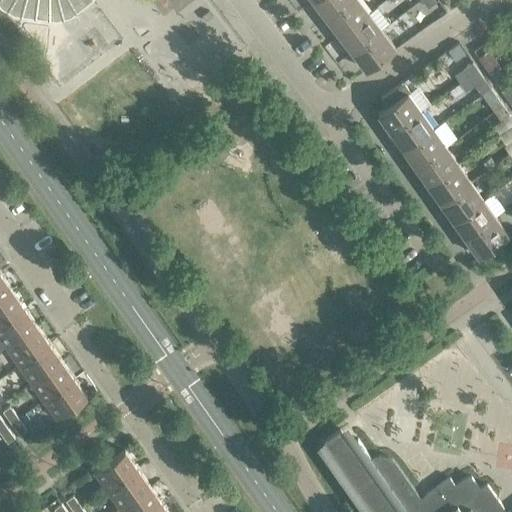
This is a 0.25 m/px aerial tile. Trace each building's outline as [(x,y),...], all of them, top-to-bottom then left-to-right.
[(56,20),(70,17),(91,0),(0,0),(0,6),(1,7),(13,15),(56,20)] [(349,0),(313,0),(314,0),(327,17),(349,0)] [(368,13),(358,0),(349,0),(327,17),(340,35),(368,13)] [(381,30),(368,13),(340,35),(353,52),(381,30)] [(395,48),(381,30),(353,52),(367,70),(395,48)] [(456,44),(448,50),(454,59),(465,52),(458,42),(456,44)] [(478,57),(477,57),(488,72),(489,72),(499,65),(488,50),(478,57)] [(478,70),(472,62),(463,68),(469,76),(478,70)] [(484,79),(478,70),(469,76),(475,85),(484,79)] [(380,99),(386,107),(378,113),(391,132),(421,111),(408,93),(410,92),(403,82),(380,99)] [(502,90),(501,91),(511,105),(511,86),(511,84),(502,90)] [(503,105),(497,97),(488,103),(494,112),(503,105)] [(509,114),(503,105),(494,112),(500,120),(509,114)] [(433,128),(421,111),(391,132),(403,149),(433,128)] [(445,146),(433,128),(403,149),(416,167),(445,146)] [(458,164),(445,146),(416,167),(428,184),(458,164)] [(470,181),(458,164),(428,184),(441,202),(470,181)] [(483,199),(470,181),(441,202),(453,220),(483,199)] [(495,217),(483,199),(453,220),(466,237),(495,217)] [(508,235),(495,217),(466,237),(479,256),(508,235)] [(0,298),(12,290),(0,272),(0,298)] [(0,324),(24,308),(12,290),(0,298),(0,324)] [(37,325),(24,308),(0,324),(0,339),(6,347),(37,325)] [(49,343),(37,325),(6,347),(18,365),(49,343)] [(62,361),(49,343),(18,365),(30,382),(62,361)] [(74,378),(62,361),(30,382),(43,400),(74,378)] [(87,396),(74,378),(43,400),(56,418),(87,396)] [(10,406),(2,411),(11,423),(18,418),(10,406)] [(21,416),(26,423),(34,417),(30,411),(21,416)] [(26,430),(18,418),(11,423),(19,435),(26,430)] [(14,438),(6,426),(0,430),(0,432),(7,443),(14,438)] [(350,444),(340,430),(324,441),(335,456),(327,460),(363,511),(511,511),(511,509),(508,511),(506,511),(500,503),(487,484),(479,489),(470,477),(469,477),(468,477),(467,477),(467,476),(455,484),(449,477),(420,498),(416,492),(410,484),(395,462),(394,461),(393,459),(391,458),(388,456),(384,455),(382,455),(380,455),(378,455),(377,455),(375,456),(373,456),(371,458),(357,439),(350,444)] [(138,468),(124,449),(93,471),(106,490),(138,468)] [(150,486),(138,468),(106,490),(119,508),(150,486)] [(150,511),(162,503),(150,486),(119,508),(121,511),(150,511)] [(73,496),(66,501),(73,511),(75,511),(81,508),(73,496)] [(168,511),(162,503),(150,511),(168,511)]
